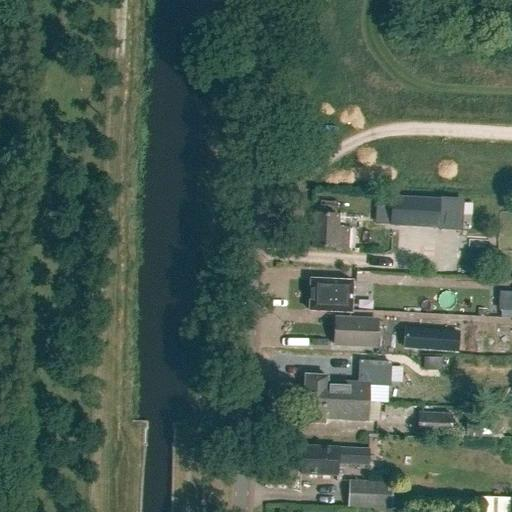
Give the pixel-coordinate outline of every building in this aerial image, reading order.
[(440,200),(391,197),(389,227),(438,230),(440,200)] [(347,250),(348,228),(339,228),(339,217),(314,215),(312,248),(347,250)] [(351,313),(352,282),(311,280),(310,311),(351,313)] [(376,347),(377,321),(335,320),(334,345),(376,347)] [(459,334),(404,330),(403,349),(457,353),(459,334)] [(305,377),(304,400),(367,403),(368,385),(326,383),(327,378),(305,377)] [(366,421),(367,403),(304,400),(304,424),(325,425),(325,420),(366,421)] [(450,436),(451,416),(419,414),(419,434),(450,436)] [(368,466),(369,450),(302,448),(301,475),(337,476),(338,465),(368,466)] [(390,510),(390,509),(391,482),(347,481),(346,508),(390,510)] [(483,496),(483,511),(507,511),(508,496),(483,496)]
